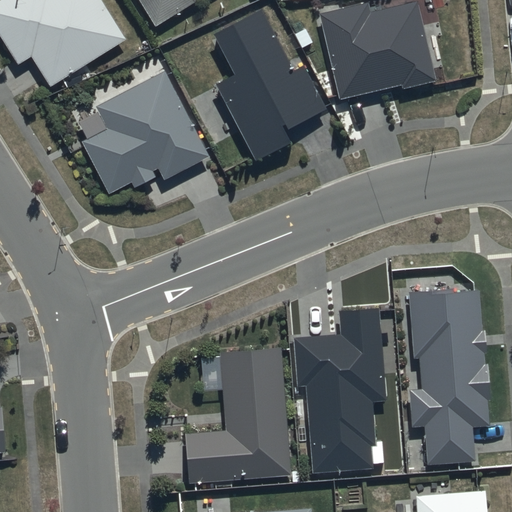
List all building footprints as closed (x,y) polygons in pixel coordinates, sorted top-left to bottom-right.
[(4,0),(0,3),(0,34),(21,67),(35,58),(54,88),(129,41),(102,0),(4,0)] [(139,0),(156,27),(198,0),(139,0)] [(369,5),(320,16),(340,101),(402,86),(404,91),(438,83),(419,2),(371,14),(369,5)] [(262,13),(214,37),(235,77),(216,87),(257,167),(293,149),(285,134),(327,113),(304,68),(293,73),(262,13)] [(212,162),(166,74),(96,111),(107,132),(83,145),(110,198),(133,186),(136,192),(156,181),(154,176),(159,174),(165,186),(212,162)] [(457,288),(409,292),(415,360),(421,360),(424,391),(411,392),(413,429),(426,428),(429,467),(478,463),(475,428),(491,427),(490,402),(493,402),(490,366),(486,366),(485,355),(488,355),(487,332),(484,332),(481,293),(457,295),(457,288)] [(341,334),(293,338),(297,387),(307,387),(313,472),(374,468),(372,447),(377,446),(373,402),(387,400),(380,308),(339,312),(341,334)] [(283,349),(222,354),(229,432),(188,435),(192,485),(294,476),(283,349)] [(488,511),(488,497),(418,502),(418,511),(488,511)]
